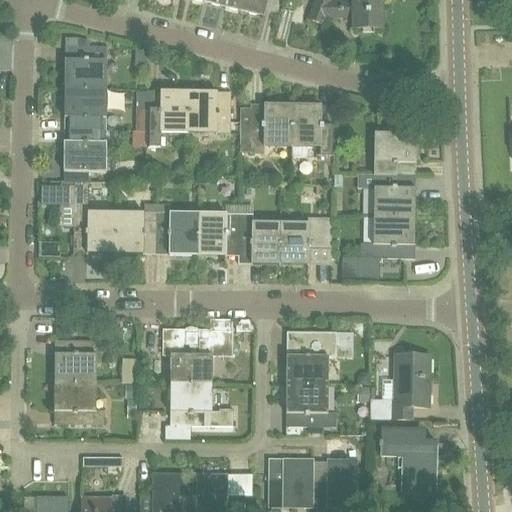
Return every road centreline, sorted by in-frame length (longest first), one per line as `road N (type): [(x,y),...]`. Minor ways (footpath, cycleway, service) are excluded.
road 1 (residential): [(259,307),(258,452),(14,453),(19,303)]
road 2 (residential): [(450,87),(403,89),(31,0)]
road 3 (residential): [(19,303),(31,0)]
road 4 (residential): [(19,303),(259,307)]
road 5 (tertiary): [(464,306),(450,87)]
road 6 (tertiary): [(483,511),(464,306)]
road 7 (residential): [(259,307),(464,306)]
